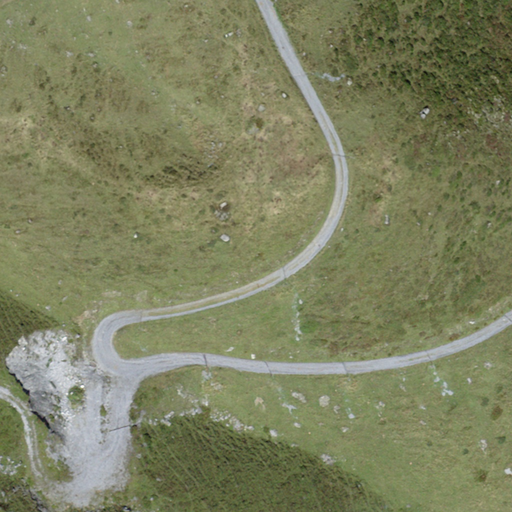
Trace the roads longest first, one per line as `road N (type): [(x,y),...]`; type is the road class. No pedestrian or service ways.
road 1 (track): [(511,330),(443,362),(345,385),(121,378),(108,356),(117,336),(295,279),(324,251),(335,221),(337,164),(319,112),(259,0)]
road 2 (track): [(121,378),(123,408),(101,470),(54,482),(38,400),(0,397)]
